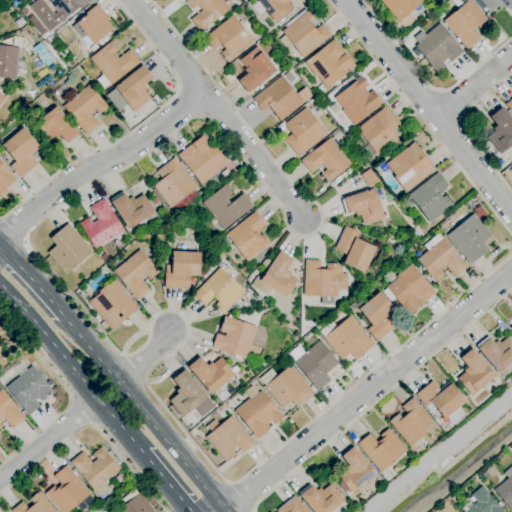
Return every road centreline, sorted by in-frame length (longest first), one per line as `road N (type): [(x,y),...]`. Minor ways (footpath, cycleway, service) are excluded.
road 1 (residential): [(216,511),(511,274)]
road 2 (residential): [(345,0),(511,213)]
road 3 (residential): [(0,236),(206,94)]
road 4 (secondary): [(220,509),(63,315)]
road 5 (secondary): [(0,283),(141,451)]
road 6 (residential): [(206,94),(305,218)]
road 7 (residential): [(0,479),(97,398)]
